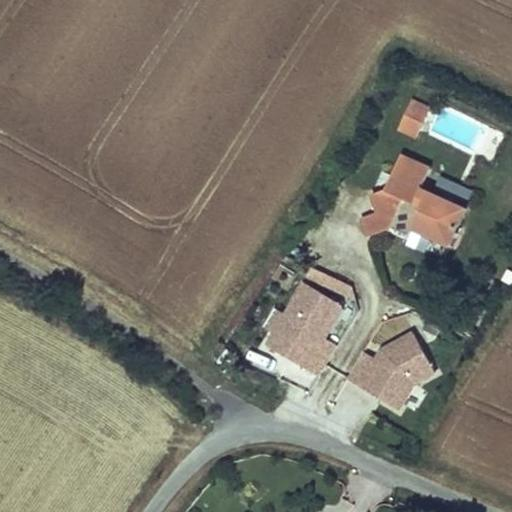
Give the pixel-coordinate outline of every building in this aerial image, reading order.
[(397,129),(418,138),(433,105),(411,96),(397,129)] [(433,170),(401,155),(384,192),(369,197),(375,215),(361,220),(367,239),(392,231),(410,239),(415,228),(453,246),(469,211),(424,189),(433,170)] [(352,298),(358,286),(329,274),(324,286),(352,298)] [(308,367),(344,309),(343,302),(308,281),(290,310),(297,314),(285,332),(279,328),(270,343),(286,353),(288,350),(295,355),(294,358),(308,367)] [(285,332),(297,314),(290,310),(288,312),(286,311),(278,323),(280,326),(279,328),(285,332)] [(401,408),(417,383),(438,370),(415,330),(384,349),(379,357),(367,349),(349,376),(401,408)]
